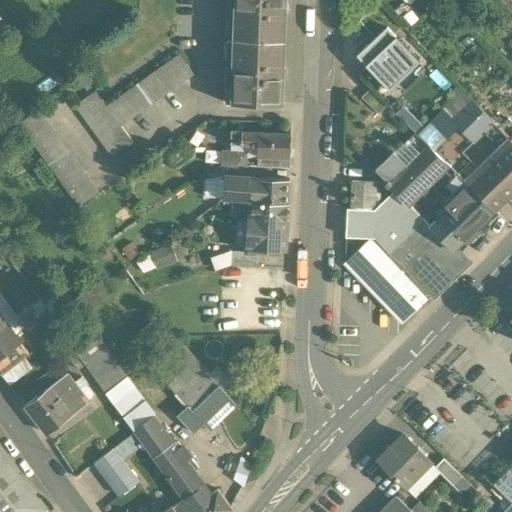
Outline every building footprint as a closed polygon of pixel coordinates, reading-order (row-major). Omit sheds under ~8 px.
[(285,0),(235,0),(234,40),(284,41),(285,0)] [(358,22),(374,39),(387,28),(394,35),(402,27),(379,2),(358,22)] [(389,91),(419,62),(394,35),(387,28),(374,39),(356,56),(389,91)] [(284,41),(234,40),(232,103),(281,104),(284,41)] [(179,54),(106,106),(110,112),(90,127),(113,158),(133,143),(121,126),(194,74),(179,54)] [(386,107),(369,90),(361,99),(377,115),(386,107)] [(95,91),(75,106),(90,127),(110,112),(106,106),(95,91)] [(51,120),(70,105),(61,92),(41,108),(51,120)] [(487,116),(468,95),(461,102),(462,103),(463,110),(483,132),(489,127),(491,129),(496,126),(487,116)] [(500,111),(496,107),(487,116),(496,126),(511,142),(511,140),(511,122),(508,118),(511,115),(504,108),(500,111)] [(442,110),(416,135),(427,146),(447,165),(474,140),(454,119),(449,118),(442,110)] [(99,194),(38,111),(18,126),(79,208),(99,194)] [(258,133),(243,132),(242,144),(257,145),(258,133)] [(291,134),(258,133),(257,145),(256,155),(289,157),(291,134)] [(511,142),(466,184),(493,210),(511,192),(511,142)] [(427,146),(406,167),(393,153),(376,170),(387,181),(384,184),(387,188),(389,187),(394,192),(406,204),(434,177),(453,196),(438,210),(437,213),(438,215),(439,216),(430,226),(428,227),(454,252),(458,248),(468,238),(467,238),(494,211),(493,210),(466,184),(447,165),(427,146)] [(255,178),(228,178),(227,201),(250,201),(287,201),(288,178),(274,178),(274,172),(255,172),(255,178)] [(346,240),(367,241),(371,238),(375,242),(393,224),(405,237),(422,220),(406,204),(394,192),(372,213),(347,211),(346,240)] [(287,201),(250,201),(250,218),(245,218),(245,246),(246,250),(246,251),(245,254),(258,254),(276,254),(276,249),(285,249),(287,201)] [(422,220),(405,237),(393,224),(375,242),(371,238),(367,241),(345,263),(403,323),(427,300),(430,304),(472,263),(458,248),(454,252),(428,227),(430,226),(423,219),(422,220)] [(135,255),(140,271),(175,261),(170,244),(135,255)] [(246,251),(230,250),(229,267),(258,268),(258,254),(245,254),(246,251)] [(83,308),(109,288),(101,277),(75,297),(83,308)] [(126,380),(80,314),(59,330),(75,352),(105,395),(126,380)] [(0,374),(28,353),(0,316),(0,374)] [(219,386),(179,341),(150,363),(187,407),(188,406),(191,411),(219,386)] [(87,403),(65,375),(24,406),(46,434),(87,403)] [(126,380),(105,395),(113,404),(133,390),(126,380)] [(219,386),(191,411),(188,406),(187,407),(176,416),(191,433),(202,424),(208,431),(235,405),(219,386)] [(143,404),(123,418),(133,432),(153,418),(143,404)] [(153,418),(133,432),(151,456),(172,442),(153,418)] [(143,446),(133,432),(93,463),(120,497),(140,481),(125,461),(143,446)] [(402,434),(377,460),(405,489),(417,476),(413,472),(425,460),(429,464),(431,462),(402,434)] [(183,447),(178,450),(172,442),(151,456),(182,499),(173,506),(176,511),(227,511),(230,509),(217,490),(210,495),(185,460),(190,456),(183,447)] [(38,511),(43,508),(0,452),(0,511),(38,511)] [(470,485),(443,459),(434,468),(438,472),(460,494),(470,485)] [(417,476),(405,489),(414,497),(438,472),(434,468),(429,464),(425,460),(413,472),(417,476)] [(511,511),(511,463),(492,483),(511,502),(502,511),(511,511)] [(397,497),(392,502),(393,503),(383,511),(410,511),(408,510),(402,503),(402,502),(397,497)] [(428,511),(418,501),(408,510),(410,511),(428,511)]
